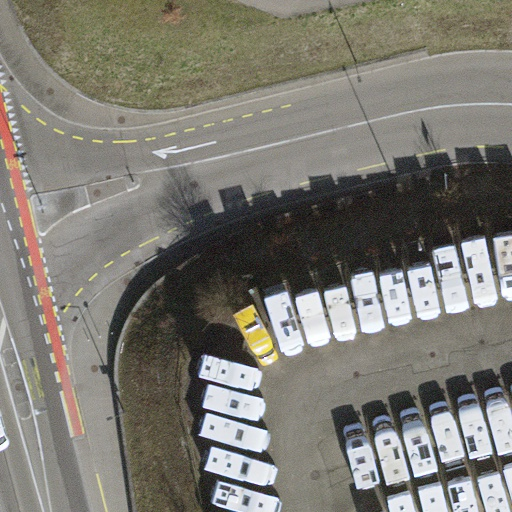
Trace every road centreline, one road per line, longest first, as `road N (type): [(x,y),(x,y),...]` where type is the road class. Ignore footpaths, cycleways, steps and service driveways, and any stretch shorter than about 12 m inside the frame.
road 1 (secondary): [(0,208),(429,108),(511,104)]
road 2 (secondary): [(0,320),(49,511)]
